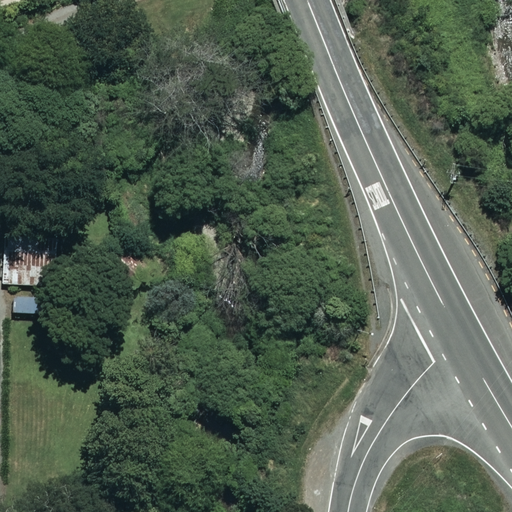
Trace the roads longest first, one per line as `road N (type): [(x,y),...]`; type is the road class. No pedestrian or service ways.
road 1 (trunk): [(306,0),(464,343)]
road 2 (residential): [(464,343),(395,403),(368,447),(348,511)]
